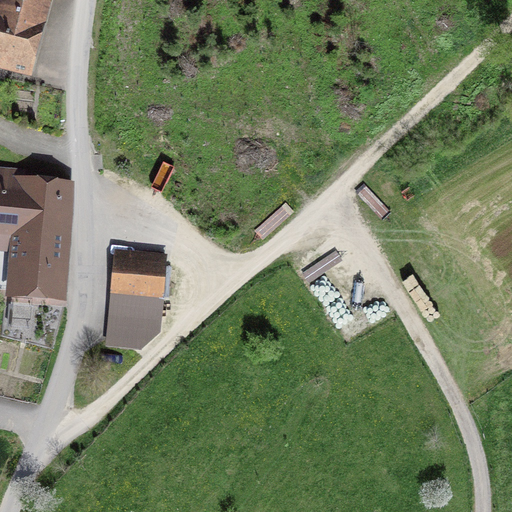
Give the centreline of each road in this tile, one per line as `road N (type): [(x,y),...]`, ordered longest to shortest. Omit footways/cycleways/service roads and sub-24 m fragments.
road 1 (residential): [(8,511),(76,332),(85,0)]
road 2 (track): [(42,432),(87,421),(338,191)]
road 3 (track): [(338,191),(459,402),(479,461),(483,511)]
road 4 (track): [(338,191),(511,21)]
road 5 (track): [(82,204),(172,231),(233,286)]
